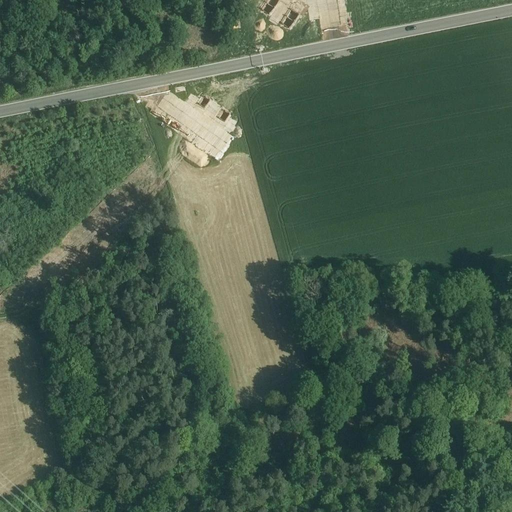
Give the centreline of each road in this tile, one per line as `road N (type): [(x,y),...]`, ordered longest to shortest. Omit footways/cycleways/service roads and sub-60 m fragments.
road 1 (secondary): [(0,112),(511,10)]
road 2 (track): [(121,511),(187,475),(511,454)]
